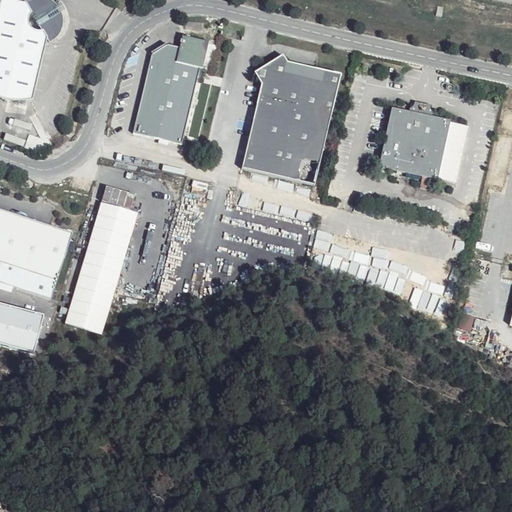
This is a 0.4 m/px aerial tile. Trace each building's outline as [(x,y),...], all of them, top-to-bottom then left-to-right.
[(44,45),(45,41),(40,33),(36,34),(32,34),(28,33),(26,30),(25,28),(24,25),(24,22),(27,17),(29,16),(22,5),(10,0),(0,0),(0,3),(0,99),(1,100),(7,102),(30,101),(44,45)] [(40,33),(45,41),(48,44),(52,40),(55,36),(57,31),(58,26),(58,22),(57,18),(54,10),(50,5),(46,3),(42,1),(39,0),(28,0),(23,2),(21,3),(22,5),(29,16),(40,33)] [(131,134),(180,145),(198,69),(201,70),(207,43),(181,37),(178,49),(166,46),(149,56),(131,134)] [(240,168),(316,187),(342,77),(313,69),(311,77),(291,72),(285,62),(280,55),(253,72),(260,83),(240,168)] [(311,77),(313,69),(285,62),(291,72),(311,77)] [(407,109),(407,113),(427,117),(428,113),(424,108),(413,106),(407,109)] [(427,117),(407,113),(390,109),(377,167),(435,179),(435,178),(447,122),(427,117)] [(447,123),(435,178),(453,182),(465,127),(447,123)] [(139,213),(100,202),(66,324),(102,335),(139,213)] [(0,283),(51,300),(72,234),(0,210),(0,283)] [(44,319),(0,306),(0,347),(33,357),(44,319)] [(459,328),(477,332),(480,318),(461,315),(459,328)] [(490,355),(501,360),(506,346),(495,342),(490,355)]
